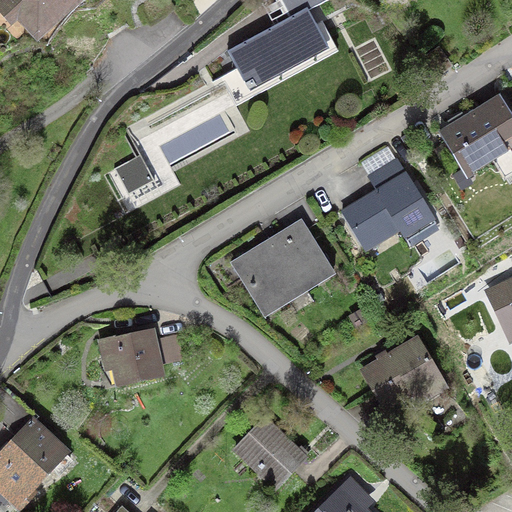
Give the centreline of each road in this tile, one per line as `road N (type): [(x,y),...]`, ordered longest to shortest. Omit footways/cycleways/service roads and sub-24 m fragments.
road 1 (residential): [(0,346),(23,271),(96,121),(230,0)]
road 2 (residential): [(511,46),(154,270)]
road 3 (residential): [(442,511),(277,360),(154,270)]
road 4 (residential): [(154,270),(0,346)]
